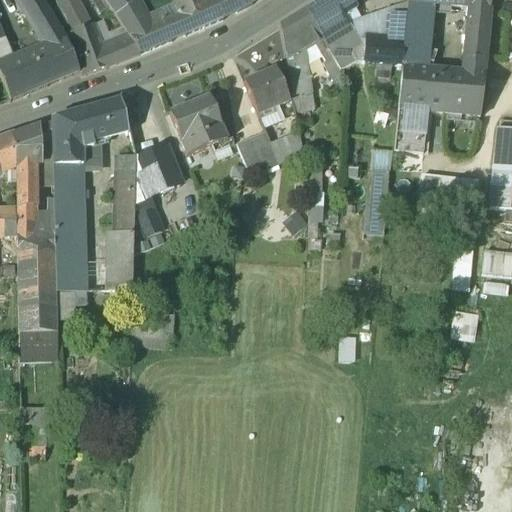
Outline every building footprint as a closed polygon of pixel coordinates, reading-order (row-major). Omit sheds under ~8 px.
[(37,0),(30,0),(19,6),(25,17),(46,52),(65,44),(62,39),(59,33),(47,15),(42,7),(37,0)] [(70,36),(90,29),(75,0),(74,0),(56,7),(57,10),(66,29),(70,36)] [(87,0),(100,18),(109,13),(99,0),(87,0)] [(99,0),(109,13),(115,20),(135,8),(130,0),(99,0)] [(200,0),(168,0),(177,21),(184,39),(185,39),(237,16),(228,0),(221,0),(204,9),(200,0)] [(228,0),(237,16),(246,11),(251,8),(246,0),(228,0)] [(246,0),(251,8),(262,0),(246,0)] [(331,0),(327,0),(305,14),(321,41),(326,50),(354,38),(331,0)] [(331,0),(354,38),(326,50),(332,61),(339,73),(354,65),(348,55),(359,49),(360,46),(344,19),(356,12),(353,6),(349,0),(331,0)] [(449,0),(407,0),(407,5),(408,5),(428,7),(451,8),(451,4),(449,4),(449,0)] [(490,0),(449,0),(449,4),(451,4),(468,6),(466,29),(488,31),(490,0)] [(428,7),(408,5),(402,71),(422,73),(428,7)] [(150,32),(135,8),(115,20),(122,32),(126,39),(138,58),(184,39),(177,21),(150,32)] [(66,29),(57,10),(47,15),(59,33),(66,29)] [(305,14),(278,30),(284,60),(302,55),(315,47),(321,41),(305,14)] [(103,24),(90,29),(98,50),(110,46),(111,45),(108,38),(103,24)] [(70,36),(62,39),(65,44),(78,77),(80,76),(81,80),(105,72),(119,67),(110,46),(98,50),(90,29),(70,36)] [(488,31),(466,29),(461,76),(483,78),(488,31)] [(122,32),(108,38),(111,45),(126,39),(122,32)] [(111,45),(110,46),(119,67),(138,58),(126,39),(111,45)] [(326,50),(321,41),(315,47),(326,65),(332,61),(326,50)] [(46,52),(33,58),(46,90),(78,77),(65,44),(46,52)] [(402,48),(365,44),(362,66),(400,70),(402,48)] [(0,71),(9,67),(0,45),(0,71)] [(302,55),(284,60),(292,99),(311,96),(307,66),(304,66),(302,55)] [(9,67),(0,71),(0,82),(10,105),(46,90),(33,58),(9,67)] [(422,73),(402,71),(398,113),(428,116),(443,117),(447,75),(422,73)] [(275,73),(243,87),(256,119),(288,105),(275,73)] [(461,76),(447,75),(443,117),(479,121),(483,78),(461,76)] [(292,99),(291,100),(293,114),(313,111),(311,96),(292,99)] [(209,101),(170,117),(187,160),(226,142),(209,101)] [(119,104),(52,122),(52,124),(52,125),(52,143),(53,169),(84,168),(102,167),(102,148),(100,144),(127,137),(119,104)] [(428,116),(398,113),(396,133),(426,136),(428,116)] [(52,125),(13,139),(12,137),(14,163),(14,168),(16,168),(17,211),(34,211),(33,167),(42,166),(41,147),(52,143),(52,125)] [(511,133),(496,132),(488,213),(511,215),(511,133)] [(426,136),(396,133),(394,155),(424,158),(426,136)] [(269,147),(268,147),(273,160),(277,169),(302,158),(298,135),(269,147)] [(265,136),(235,148),(245,171),(273,160),(268,147),(269,147),(265,136)] [(10,138),(3,141),(12,164),(14,163),(12,137),(10,138)] [(3,141),(0,142),(0,177),(14,172),(14,168),(14,163),(12,164),(3,141)] [(167,153),(135,164),(134,205),(147,199),(180,187),(167,153)] [(135,160),(118,158),(115,236),(133,234),(134,214),(134,205),(135,164),(135,160)] [(84,168),(53,169),(54,220),(55,238),(54,238),(55,298),(73,297),(85,296),(87,296),(84,168)] [(390,237),(391,173),(371,173),(370,237),(390,237)] [(476,185),(420,180),(418,205),(474,210),(476,185)] [(147,199),(134,205),(134,214),(150,208),(147,199)] [(137,247),(141,257),(164,247),(160,238),(164,236),(153,207),(134,214),(134,219),(145,244),(137,247)] [(0,211),(0,239),(16,239),(15,211),(0,211)] [(34,211),(17,211),(17,239),(16,239),(17,290),(35,291),(34,239),(34,211)] [(133,234),(115,236),(108,236),(107,295),(131,293),(133,234)] [(35,291),(17,290),(18,338),(56,337),(55,298),(54,238),(48,237),(34,239),(35,291)] [(484,256),(482,277),(509,281),(511,259),(484,256)] [(476,262),(457,261),(455,290),(474,291),(476,262)] [(482,287),(481,297),(508,301),(510,290),(482,287)] [(73,297),(55,298),(56,323),(74,323),(73,297)] [(130,351),(170,355),(176,300),(132,297),(130,351)] [(477,321),(454,317),(451,344),(474,347),(477,321)] [(18,338),(19,368),(57,367),(56,337),(18,338)] [(46,414),(19,413),(20,461),(46,463),(46,442),(46,414)] [(375,498),(378,477),(367,475),(364,496),(375,498)]
